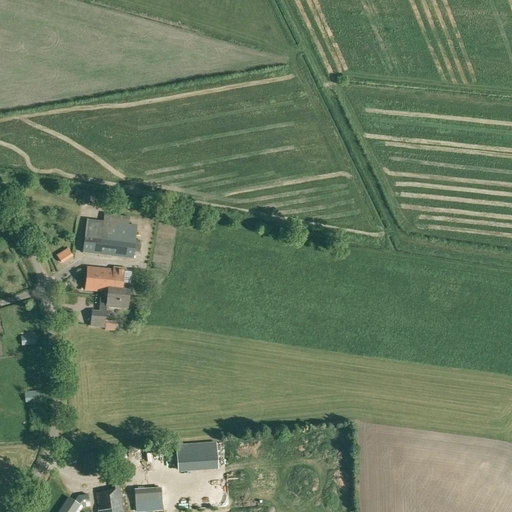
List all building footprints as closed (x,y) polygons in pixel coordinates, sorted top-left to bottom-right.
[(129,224),(130,216),(110,214),(109,222),(86,219),(82,253),(134,259),(134,252),(140,252),(141,240),(136,240),(137,225),(129,224)] [(88,266),(86,291),(101,292),(99,305),(107,306),(128,308),(130,289),(123,289),(125,267),(113,266),(113,268),(88,266)] [(91,310),(90,326),(105,328),(106,320),(106,311),(99,310),(91,310)] [(21,345),(36,344),(35,335),(21,336),(21,345)] [(25,402),(42,401),(41,390),(24,392),(25,402)] [(102,452),(81,455),(85,475),(104,472),(102,452)] [(146,480),(136,484),(140,493),(150,488),(146,480)] [(98,511),(123,511),(119,482),(113,483),(114,490),(96,493),(98,511)] [(79,496),(76,501),(69,496),(58,511),(79,511),(83,507),(90,505),(88,495),(79,496)] [(162,500),(136,502),(136,511),(162,510),(162,500)]
